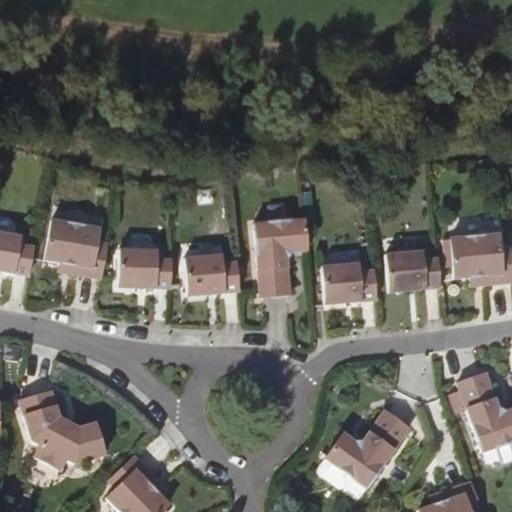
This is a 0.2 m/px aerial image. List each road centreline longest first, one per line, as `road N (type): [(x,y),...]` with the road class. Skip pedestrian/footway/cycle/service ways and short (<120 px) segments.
road 1 (residential): [(287,382),(348,354),(511,328)]
road 2 (residential): [(238,470),(276,457),(289,441),(296,421),(287,382)]
